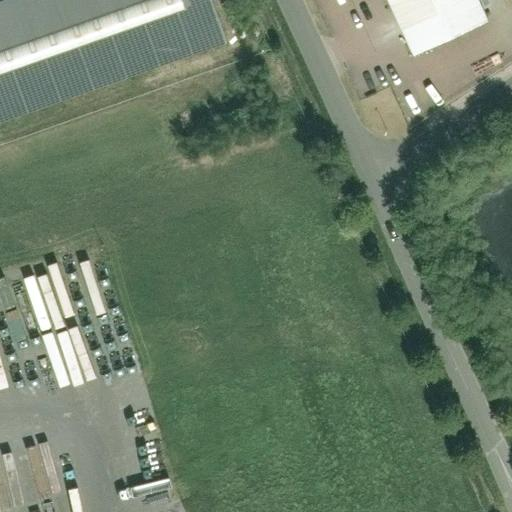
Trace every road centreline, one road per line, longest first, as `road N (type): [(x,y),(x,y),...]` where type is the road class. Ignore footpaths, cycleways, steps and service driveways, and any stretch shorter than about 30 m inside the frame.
road 1 (unclassified): [(511,492),(375,177)]
road 2 (unclassified): [(375,177),(293,0)]
road 3 (residential): [(375,177),(511,89)]
